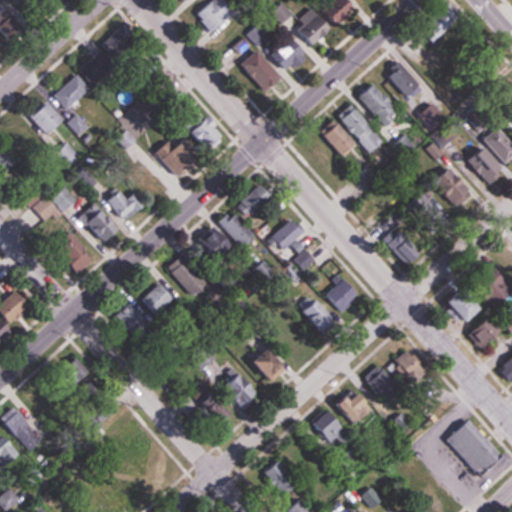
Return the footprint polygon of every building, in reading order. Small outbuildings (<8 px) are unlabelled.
[(342,0),(330,9),(339,21),(364,0),(342,0)] [(234,2),(199,2),(199,24),(234,24),(234,2)] [(272,60),(292,74),(312,48),(314,50),(334,24),(312,7),(272,60)] [(53,95),(67,111),(120,61),(126,67),(143,50),(121,27),(102,45),(104,47),(53,95)] [(256,53),(242,66),(266,92),(280,79),(256,53)] [(388,77),(409,100),(420,90),(399,66),(388,77)] [(394,124),(389,117),(396,112),(378,83),(360,94),(383,131),(394,124)] [(64,122),(51,101),(32,113),(46,134),(64,122)] [(338,117),(370,154),(384,142),(353,104),(338,117)] [(89,125),(77,112),(66,122),(79,135),(89,125)] [(345,157),(358,144),(334,120),(321,133),(345,157)] [(192,133),(209,151),(223,139),(206,121),(192,133)] [(42,144),(25,123),(9,136),(26,157),(42,144)] [(432,133),(440,148),(456,140),(449,125),(432,133)] [(474,164),(492,182),(499,176),(511,162),(511,139),(498,126),(484,140),(491,147),(474,164)] [(176,177),(204,161),(188,133),(160,150),(176,177)] [(438,184),(455,200),(469,185),(452,169),(438,184)] [(160,195),(169,187),(154,171),(145,179),(160,195)] [(256,217),(280,193),(264,177),(239,201),(256,217)] [(125,196),(122,190),(109,197),(122,220),(145,207),(135,190),(125,196)] [(406,204),(424,232),(445,218),(428,190),(406,204)] [(218,222),(245,248),(258,236),(231,209),(218,222)] [(283,243),(300,231),(293,222),(277,234),(283,243)] [(231,245),(217,227),(201,239),(215,257),(231,245)] [(389,239),(410,268),(423,258),(402,229),(389,239)] [(510,298),(511,295),(511,255),(490,278),(510,298)] [(322,292),(341,313),(361,295),(342,274),(322,292)] [(178,296),(161,278),(140,298),(157,316),(178,296)] [(486,307),(464,284),(444,303),(466,326),(486,307)] [(0,345),(16,329),(12,325),(33,303),(17,288),(0,307),(0,345)] [(138,338),(151,326),(129,303),(116,315),(138,338)] [(284,321),(274,336),(293,350),(304,334),(284,321)] [(489,343),(498,333),(489,325),(480,335),(489,343)] [(268,383),(287,368),(256,330),(238,345),(268,383)] [(395,361),(416,384),(429,371),(408,349),(395,361)] [(511,353),(500,378),(511,382),(511,353)] [(215,379),(245,409),(259,395),(230,365),(215,379)] [(367,380),(387,406),(405,391),(385,365),(367,380)] [(36,393),(49,412),(62,403),(50,384),(36,393)] [(192,404),(214,433),(235,417),(214,388),(192,404)] [(339,399),(352,426),(371,417),(358,390),(339,399)] [(1,417),(13,430),(26,418),(14,405),(1,417)] [(332,408),(312,421),(331,450),(351,437),(332,408)] [(0,455),(14,440),(0,427),(0,455)] [(287,455),(303,473),(322,455),(306,437),(287,455)] [(302,483),(278,458),(261,474),(285,499),(302,483)] [(148,493),(133,472),(113,485),(123,500),(136,492),(140,498),(148,493)] [(162,483),(160,477),(151,480),(153,487),(162,483)] [(303,496),(286,509),(287,511),(321,511),(333,503),(320,486),(304,498),(303,496)] [(86,511),(85,511),(118,511),(119,511),(103,495),(86,511)]
